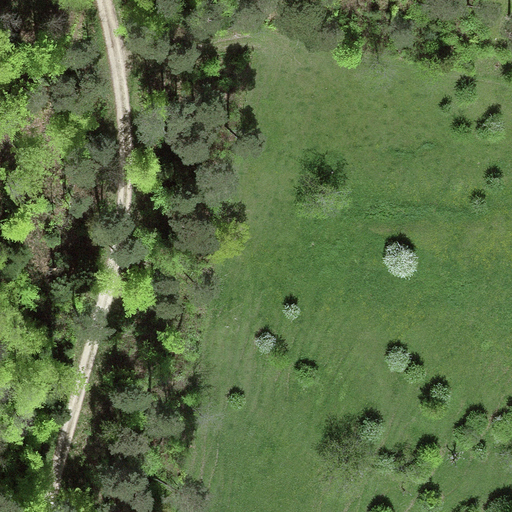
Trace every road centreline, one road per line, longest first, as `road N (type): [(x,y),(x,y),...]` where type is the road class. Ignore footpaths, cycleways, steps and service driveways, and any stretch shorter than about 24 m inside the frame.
road 1 (track): [(110,0),(121,57),(123,202),(102,327),(43,511)]
road 2 (track): [(77,0),(51,82),(0,172)]
